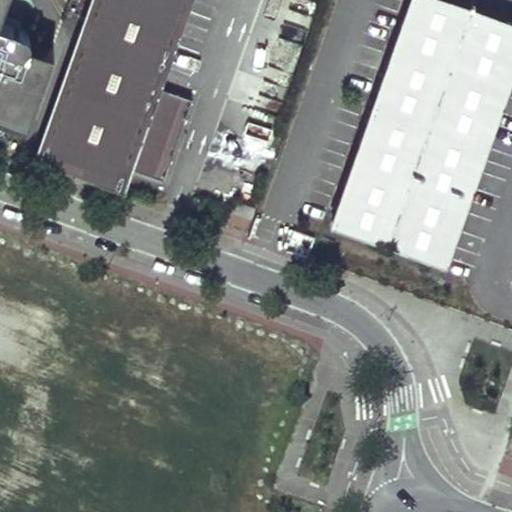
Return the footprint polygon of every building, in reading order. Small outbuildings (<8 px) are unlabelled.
[(0,0),(0,111),(26,121),(52,47),(29,39),(29,36),(29,33),(28,31),(26,29),(24,27),(19,25),(0,18),(0,9),(3,0),(0,0)] [(95,0),(45,140),(123,167),(123,166),(163,180),(192,98),(153,84),(182,0),(95,0)] [(408,0),(383,74),(332,218),(447,259),(511,76),(511,14),(470,0),(408,0)] [(0,18),(19,25),(22,17),(0,9),(0,18)] [(123,167),(45,140),(39,158),(116,186),(123,167)] [(254,206),(236,199),(232,210),(250,217),(254,206)]
